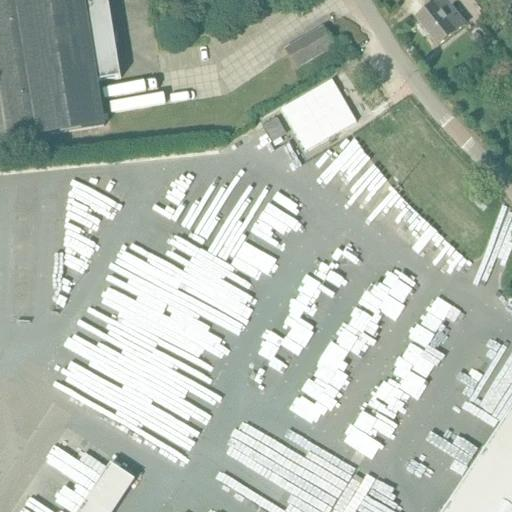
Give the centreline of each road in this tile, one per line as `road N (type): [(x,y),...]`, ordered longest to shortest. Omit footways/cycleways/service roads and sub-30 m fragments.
road 1 (unknown): [(62,384),(136,406),(314,511)]
road 2 (tertiary): [(511,190),(418,91),(360,0)]
road 3 (unknown): [(0,494),(62,384)]
